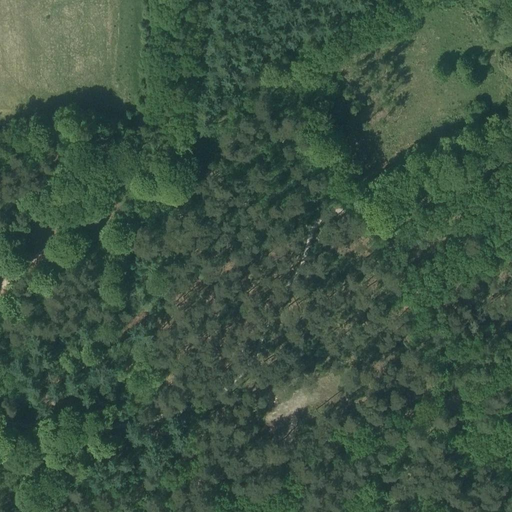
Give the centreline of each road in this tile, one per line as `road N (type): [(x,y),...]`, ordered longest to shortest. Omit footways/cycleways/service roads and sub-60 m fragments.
road 1 (track): [(157,511),(201,484),(511,374)]
road 2 (track): [(0,286),(190,137),(213,0)]
